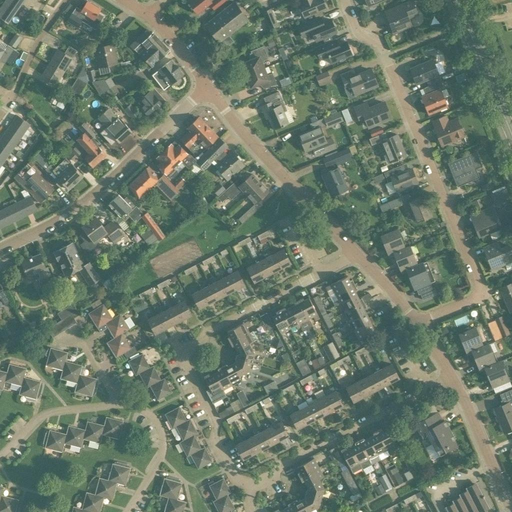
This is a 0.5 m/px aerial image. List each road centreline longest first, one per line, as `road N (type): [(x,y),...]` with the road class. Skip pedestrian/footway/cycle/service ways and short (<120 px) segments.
road 1 (residential): [(418,323),(482,295),(378,44),(357,35),(343,0)]
road 2 (residential): [(250,482),(234,478),(212,438),(215,422),(184,364),(187,351),(208,332),(355,255)]
road 3 (residential): [(127,511),(161,450),(161,433),(145,410),(131,404),(45,413),(0,456)]
road 4 (residential): [(0,254),(104,187),(206,87)]
road 5 (residential): [(250,482),(450,374)]
road 6 (residential): [(355,255),(206,87)]
road 7 (residential): [(511,511),(450,374)]
road 8 (secondary): [(511,135),(455,0)]
